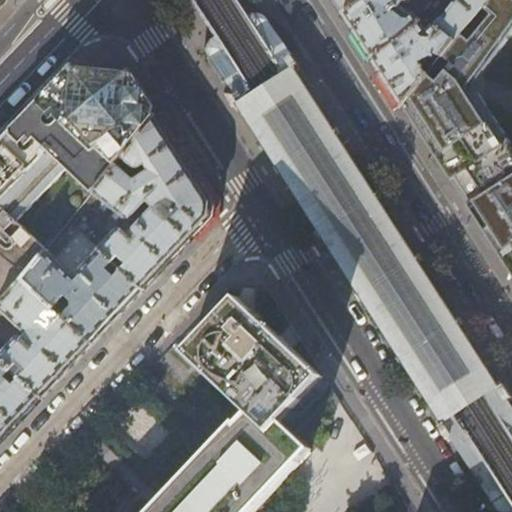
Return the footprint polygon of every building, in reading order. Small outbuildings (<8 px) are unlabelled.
[(182,0),(194,18),(222,0),(182,0)] [(333,0),(344,15),(367,0),(333,0)] [(367,0),(344,15),(359,38),(372,59),(420,25),(415,18),(409,14),(408,15),(399,7),(400,5),(407,5),(410,0),(367,0)] [(458,0),(442,21),(427,33),(420,25),(372,59),(388,83),(403,107),(428,77),(420,65),(435,57),(443,58),(461,36),(482,9),(489,0),(458,0)] [(511,0),(489,0),(482,9),(491,16),(469,43),(461,36),(443,58),(451,66),(437,84),(428,77),(403,107),(470,211),(511,276),(511,151),(471,88),(511,31),(511,0)] [(203,45),(203,53),(215,72),(226,89),(239,110),(275,167),(279,173),(316,230),(320,228),(324,234),(320,237),(333,257),(338,264),(494,507),(500,511),(506,511),(510,511),(511,509),(511,407),(398,230),(392,222),(378,200),(373,192),(337,136),(333,129),(297,73),(284,53),(273,36),(262,19),(256,15),(248,15),(245,15),(242,16),(209,38),(208,39),(203,45)] [(0,149),(78,68),(74,65),(48,92),(13,128),(0,142),(0,149)] [(128,73),(78,68),(0,149),(0,259),(25,279),(47,251),(19,225),(17,223),(66,170),(93,194),(94,192),(155,116),(144,98),(128,73)] [(155,116),(157,110),(133,71),(128,73),(144,98),(155,116)] [(123,228),(121,228),(118,228),(116,230),(100,249),(142,290),(178,253),(211,218),(212,204),(189,168),(155,116),(94,192),(114,207),(111,210),(117,215),(119,212),(126,217),(127,218),(129,218),(131,218),(133,217),(148,200),(154,206),(129,233),(125,230),(123,228)] [(142,290),(100,249),(81,270),(82,276),(78,280),(47,251),(25,279),(92,343),(120,313),(142,290)] [(0,305),(25,279),(0,259),(0,305)] [(67,369),(92,343),(25,279),(0,305),(0,309),(26,335),(22,339),(20,338),(16,338),(0,355),(0,358),(40,398),(67,369)] [(281,422),(322,377),(238,299),(188,353),(248,412),(271,432),(281,422)] [(40,398),(0,358),(0,440),(4,437),(40,398)] [(250,511),(310,449),(281,422),(271,432),(248,412),(153,511),(250,511)]
